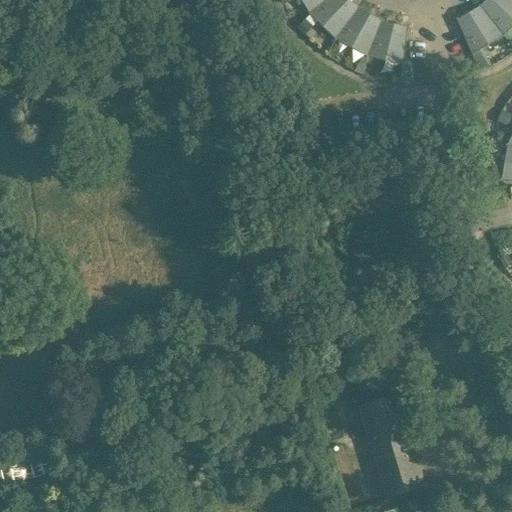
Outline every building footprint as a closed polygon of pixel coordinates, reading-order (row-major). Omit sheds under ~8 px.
[(303,0),(311,13),(327,0),(303,0)] [(337,38),(356,12),(352,8),(354,5),(349,0),(349,1),(348,0),(327,0),(311,13),(319,22),(324,26),(337,38)] [(480,5),(479,6),(483,10),(503,36),(505,37),(504,35),(509,30),(511,27),(511,0),(488,0),(482,7),(480,5)] [(368,56),(380,25),(375,22),(376,19),(370,15),(370,16),(359,10),(360,8),(359,8),(356,12),(337,38),(344,43),(352,48),(353,47),(368,56)] [(503,36),(483,10),(478,13),(476,10),(470,14),(459,21),(458,19),(457,19),(472,54),(482,49),(489,45),(488,44),(503,36)] [(297,28),(305,35),(314,26),(306,19),(305,19),(297,28)] [(403,66),(404,63),(408,27),(407,26),(406,32),(400,30),(401,27),(394,25),(394,26),(382,23),(383,21),(382,20),(380,25),(368,56),(381,60),(386,61),(386,60),(402,64),(402,66),(403,66)] [(492,65),(484,53),(474,59),(480,71),(492,65)] [(355,72),(361,74),(363,74),(367,58),(363,56),(355,72)] [(498,122),(508,127),(511,118),(511,114),(503,111),(498,122)] [(511,146),(509,145),(507,145),(507,146),(509,146),(508,153),(507,153),(505,163),(506,163),(503,180),(500,180),(500,181),(511,181),(511,146)] [(495,177),(499,173),(500,168),(497,163),(492,162),(487,165),(486,171),(489,175),(495,177)] [(501,260),(505,268),(511,264),(511,263),(507,256),(501,260)] [(348,342),(360,363),(385,349),(372,328),(348,342)] [(387,498),(426,487),(414,448),(415,447),(415,446),(414,447),(410,435),(411,435),(411,434),(410,434),(407,423),(408,423),(407,422),(406,422),(398,395),(360,406),(387,498)] [(332,399),(321,403),(324,412),(335,409),(332,399)] [(174,416),(178,431),(203,426),(199,410),(174,416)] [(209,452),(204,429),(158,439),(163,462),(209,452)] [(421,511),(418,501),(402,505),(404,511),(421,511)] [(5,511),(49,511),(48,503),(5,511)]
